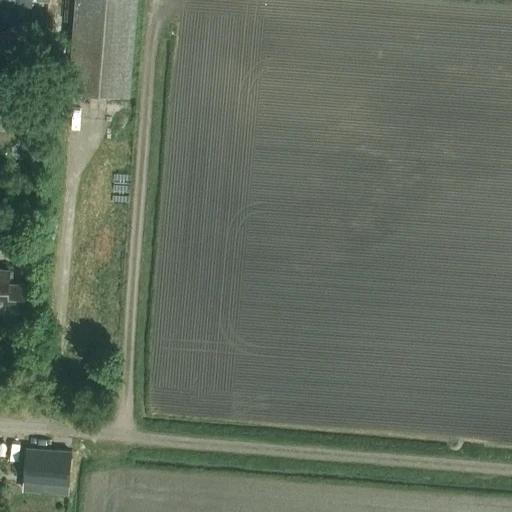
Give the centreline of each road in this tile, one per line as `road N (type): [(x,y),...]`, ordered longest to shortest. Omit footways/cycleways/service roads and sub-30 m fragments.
road 1 (track): [(511,472),(0,429)]
road 2 (track): [(120,439),(148,43),(163,0)]
